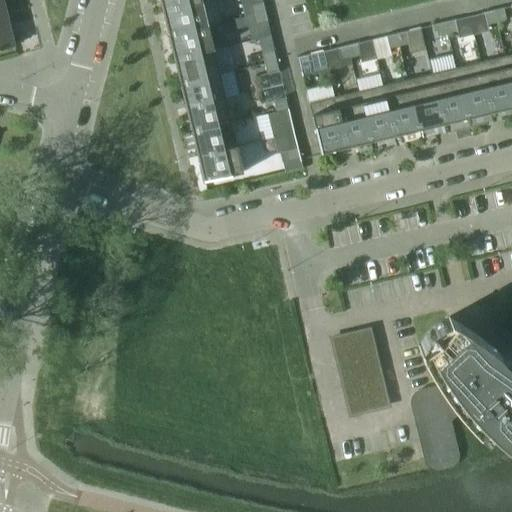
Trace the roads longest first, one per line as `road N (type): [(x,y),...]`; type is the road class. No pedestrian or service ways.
road 1 (residential): [(48,182),(202,229),(511,156)]
road 2 (residential): [(0,377),(48,182)]
